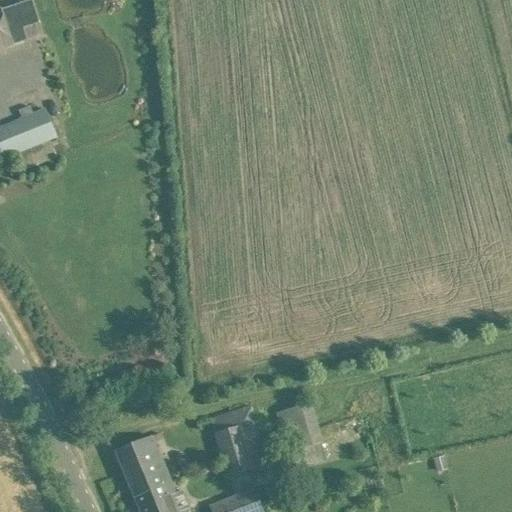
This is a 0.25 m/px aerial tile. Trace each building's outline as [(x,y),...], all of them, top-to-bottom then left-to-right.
[(0,51),(11,48),(10,45),(27,39),(18,10),(16,4),(12,5),(2,8),(2,7),(0,7),(0,51)] [(10,123),(0,126),(0,151),(3,158),(16,153),(47,140),(55,136),(43,109),(33,113),(21,118),(10,123)] [(328,458),(311,404),(280,413),(295,467),(328,458)] [(252,407),(210,421),(217,442),(224,463),(227,474),(269,462),(265,449),(252,407)] [(134,443),(115,451),(139,508),(147,505),(142,493),(171,481),(152,436),(134,443)] [(147,505),(139,508),(140,511),(192,511),(183,490),(176,494),(171,481),(142,493),(147,505)] [(254,490),(210,507),(211,511),(263,511),(259,500),(254,490)]
